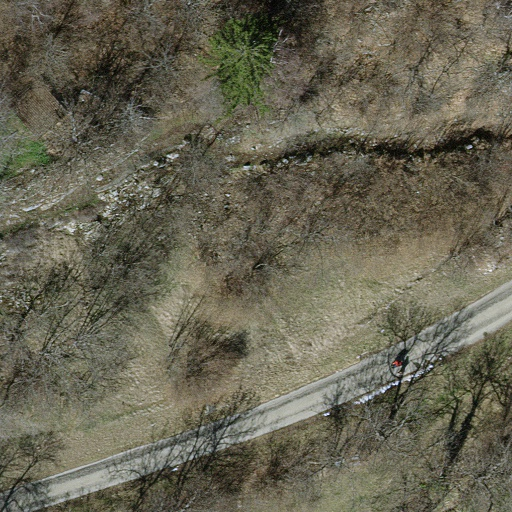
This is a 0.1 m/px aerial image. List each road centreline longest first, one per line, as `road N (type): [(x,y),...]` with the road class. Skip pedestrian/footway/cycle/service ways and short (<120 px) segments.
road 1 (unclassified): [(6,511),(435,348),(511,306)]
road 2 (track): [(511,361),(397,478),(375,511)]
